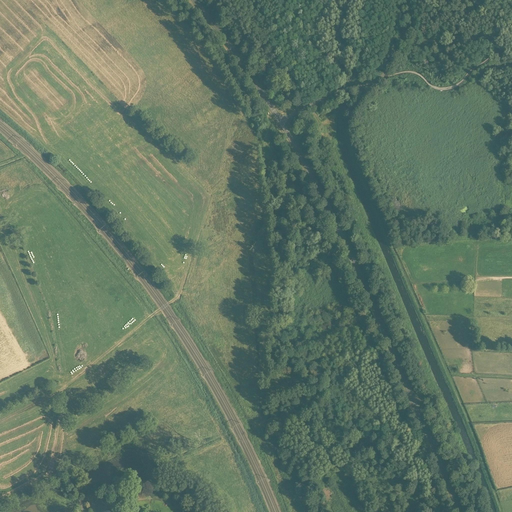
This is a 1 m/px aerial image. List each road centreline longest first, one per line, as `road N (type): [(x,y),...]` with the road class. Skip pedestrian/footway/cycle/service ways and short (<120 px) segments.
road 1 (unknown): [(455,511),(313,184),(188,0)]
road 2 (track): [(155,312),(69,381),(0,421)]
